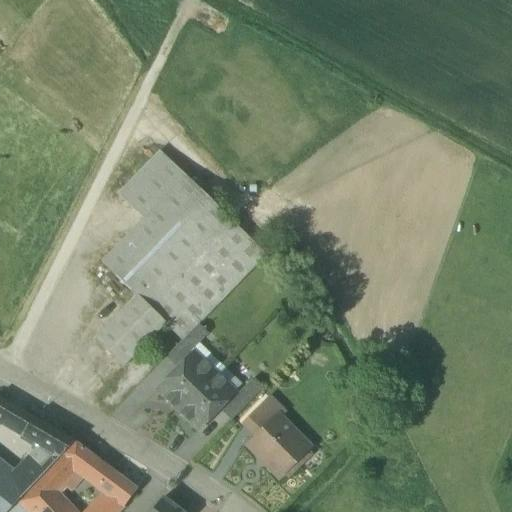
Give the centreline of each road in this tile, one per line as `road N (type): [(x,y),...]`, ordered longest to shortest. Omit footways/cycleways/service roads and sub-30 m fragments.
road 1 (track): [(511,158),(222,0)]
road 2 (residential): [(0,375),(235,511)]
